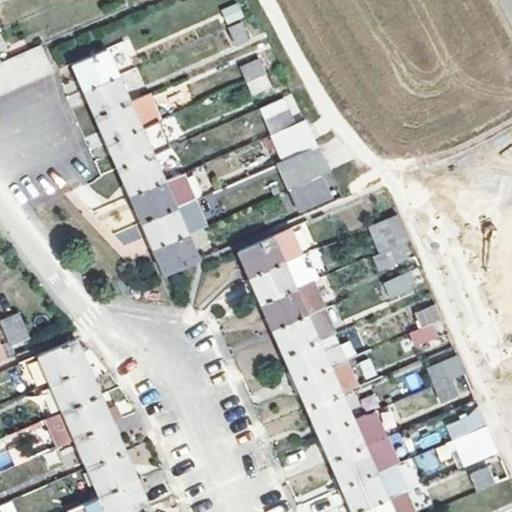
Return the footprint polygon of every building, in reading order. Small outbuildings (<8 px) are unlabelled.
[(238,2),(220,8),(225,23),(243,17),(238,2)] [(240,21),(228,27),(236,44),(248,39),(240,21)] [(41,44),(28,50),(40,77),(53,72),(41,44)] [(106,49),(73,63),(85,90),(117,76),(106,49)] [(28,50),(16,56),(28,83),(40,77),(28,50)] [(16,56),(3,61),(15,88),(28,83),(16,56)] [(0,62),(0,88),(2,94),(15,88),(3,61),(0,62)] [(237,70),(243,83),(260,76),(255,63),(237,70)] [(128,102),(117,76),(85,90),(96,116),(128,102)] [(265,90),(260,76),(243,83),(249,96),(265,90)] [(128,102),(96,116),(108,142),(140,128),(152,123),(141,96),(128,102)] [(270,136),(272,135),(295,125),(289,111),(265,121),(270,136)] [(140,128),(152,155),(164,149),(152,123),(140,128)] [(152,155),(140,128),(108,142),(119,169),(152,155)] [(301,136),(270,149),(276,164),(278,164),(283,161),(308,151),(301,136)] [(308,151),(283,161),(278,164),(282,172),(289,190),(321,176),(330,172),(317,147),(308,151)] [(152,155),(119,169),(127,188),(131,197),(164,182),(152,155)] [(330,199),(321,176),(289,190),(299,212),(330,199)] [(142,223),(175,209),(174,207),(181,203),(176,192),(169,196),(164,182),(131,197),(134,204),(142,223)] [(175,209),(142,223),(151,241),(154,249),(186,235),(203,227),(192,201),(175,209)] [(410,241),(398,215),(397,216),(371,227),(382,253),(402,245),(410,241)] [(297,259),(286,231),(239,252),(251,279),(297,259)] [(186,235),(154,249),(157,256),(165,275),(198,262),(186,235)] [(382,253),(373,257),(380,271),(408,259),(402,245),(382,253)] [(300,258),(297,259),(251,279),(262,305),(311,284),(314,282),(317,281),(314,272),(307,270),(305,271),(300,258)] [(410,272),(385,283),(391,298),(416,287),(410,272)] [(314,282),(311,284),(262,305),(274,331),(325,309),(314,282)] [(438,307),(420,314),(426,328),(435,324),(444,320),(438,307)] [(336,335),(325,309),(274,331),(285,357),(336,335)] [(13,346),(31,338),(20,313),(2,321),(13,346)] [(426,328),(413,333),(418,346),(440,336),(435,324),(426,328)] [(348,361),(336,335),(285,357),(297,383),(331,368),(348,361)] [(85,358),(76,339),(38,355),(51,383),(88,367),(85,358)] [(467,372),(459,355),(446,363),(428,370),(435,386),(453,379),(467,372)] [(37,359),(26,364),(34,384),(46,379),(37,359)] [(309,409),(343,395),(359,387),(348,361),(331,368),(297,383),(309,409)] [(92,375),(88,367),(51,383),(63,411),(101,395),(92,375)] [(453,379),(435,386),(442,401),(459,394),(453,379)] [(110,415),(101,395),(63,411),(46,419),(58,446),(75,439),(113,423),(110,415)] [(354,420),(343,395),(309,409),(320,435),(354,420)] [(457,438),(478,429),(490,424),(480,404),(465,416),(447,424),(454,439),(457,438)] [(110,415),(113,423),(120,420),(115,407),(107,410),(110,415)] [(366,447),(354,420),(320,435),(332,461),(366,447)] [(117,432),(113,423),(75,439),(88,467),(125,451),(117,432)] [(454,439),(466,466),(500,452),(490,424),(478,429),(457,438),(454,439)] [(366,447),(377,472),(392,466),(381,440),(366,447)] [(377,472),(366,447),(332,461),(343,487),(377,472)] [(138,479),(125,451),(88,467),(90,473),(97,489),(100,495),(138,479)] [(392,466),(377,472),(343,487),(354,511),(357,511),(389,499),(404,492),(393,466),(392,466)] [(482,490),(498,484),(491,467),(475,473),(482,490)] [(97,489),(90,473),(79,478),(85,494),(97,489)] [(137,511),(150,507),(138,479),(100,495),(68,509),(69,511),(137,511)] [(389,499),(357,511),(412,511),(404,492),(389,499)]
